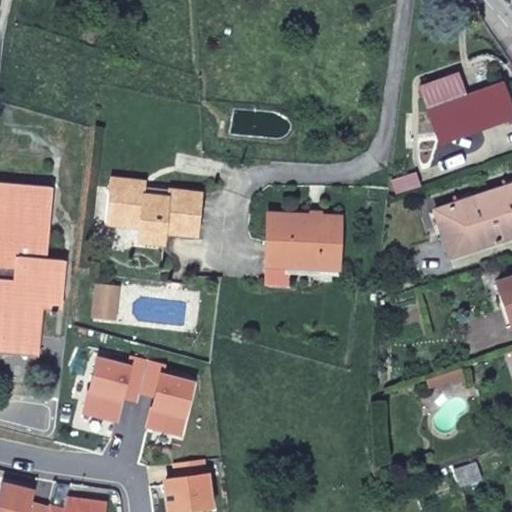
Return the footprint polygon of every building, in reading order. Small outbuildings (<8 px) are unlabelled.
[(420,88),(439,140),(511,113),(501,85),(464,98),(455,76),(420,88)] [(391,182),(396,194),(420,186),(415,173),(391,182)] [(110,179),(108,194),(120,196),(117,226),(138,228),(136,241),(164,244),(165,232),(198,236),(202,194),(168,190),(167,198),(144,195),(145,183),(110,179)] [(0,332),(37,336),(40,305),(58,306),(61,260),(43,258),(49,187),(0,182),(0,201),(4,202),(2,230),(0,229),(0,332)] [(511,184),(434,210),(449,256),(511,234),(511,184)] [(120,196),(108,194),(104,225),(117,226),(120,196)] [(309,217),(267,214),(265,265),(264,285),(289,286),(290,266),(317,267),(318,255),(337,255),(339,218),(319,217),(319,222),(309,221),(309,217)] [(511,277),(496,282),(510,325),(511,324),(511,277)] [(97,289),(95,303),(102,304),(103,299),(115,300),(116,291),(97,289)] [(113,316),(115,300),(103,299),(102,304),(95,303),(94,314),(113,316)] [(0,350),(35,354),(37,336),(0,332),(0,350)] [(97,357),(83,412),(116,420),(122,396),(137,400),(139,392),(147,360),(132,356),(129,366),(97,357)] [(164,365),(147,360),(139,392),(155,395),(147,425),(180,434),(193,382),(161,374),(164,365)] [(460,367),(427,378),(430,386),(451,379),(452,381),(464,377),(460,367)] [(203,458),(174,461),(176,477),(166,478),(167,490),(165,490),(167,511),(168,511),(212,507),(208,473),(205,473),(203,458)] [(475,463),(455,471),(460,485),(480,478),(475,463)] [(23,488),(1,482),(0,486),(0,511),(46,511),(48,507),(31,503),(34,493),(22,490),(23,488)] [(46,511),(105,511),(107,502),(66,497),(63,508),(48,505),(48,507),(46,511)]
